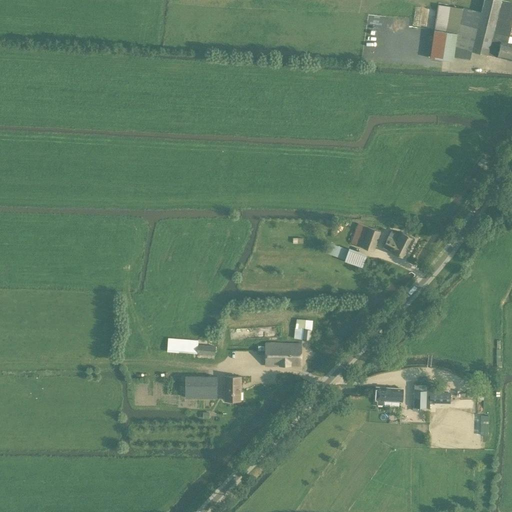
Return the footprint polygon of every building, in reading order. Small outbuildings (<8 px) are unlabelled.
[(453,61),(454,57),(470,60),(472,51),(511,60),(511,43),(507,43),(511,24),(511,2),(502,0),(484,0),(481,12),(463,8),(438,5),(430,58),(453,61)] [(373,251),(380,232),(358,224),(351,243),(373,251)] [(388,237),(383,247),(404,258),(414,239),(401,232),(399,235),(397,234),(394,240),(388,237)] [(344,261),(362,267),(367,254),(349,248),(348,249),(329,243),(325,253),(345,260),(344,261)] [(312,320),(296,319),(294,338),(310,340),(312,320)] [(166,350),(166,351),(197,353),(215,355),(216,347),(197,345),(198,341),(167,339),(167,342),(166,350)] [(301,365),(301,344),(266,343),(265,347),(265,351),(265,366),(301,365)] [(216,398),(217,376),(185,376),(185,397),(216,398)] [(240,401),(241,377),(225,376),(224,400),(240,401)] [(376,387),(376,400),(377,400),(376,403),(377,404),(382,405),(383,403),(383,400),(399,401),(399,403),(401,404),(402,389),(376,387)] [(414,390),(414,407),(426,408),(430,408),(430,403),(450,403),(451,393),(435,392),(426,392),(426,391),(414,390)]
